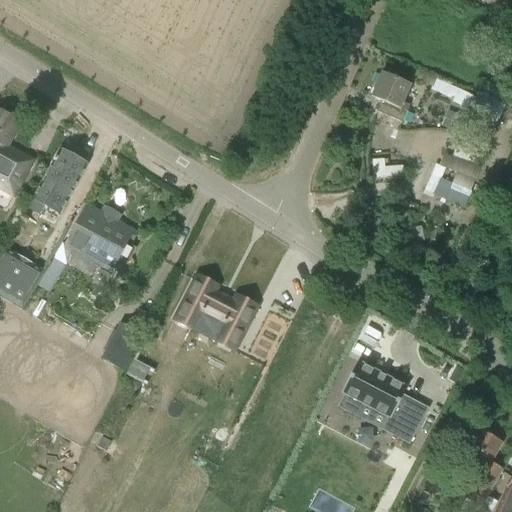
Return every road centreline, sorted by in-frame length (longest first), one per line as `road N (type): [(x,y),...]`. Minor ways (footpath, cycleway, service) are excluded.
road 1 (residential): [(272,220),(0,49)]
road 2 (residential): [(511,365),(384,277),(353,274),(272,220)]
road 3 (unclassified): [(272,220),(371,0)]
